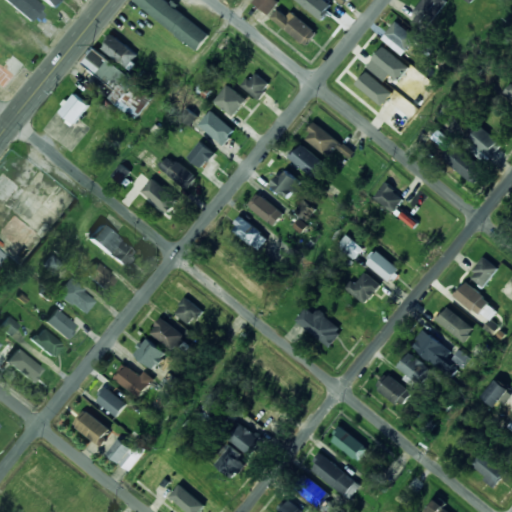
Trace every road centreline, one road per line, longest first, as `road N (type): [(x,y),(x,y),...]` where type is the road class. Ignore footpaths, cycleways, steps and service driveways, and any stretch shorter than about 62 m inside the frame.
road 1 (residential): [(495,511),(0,106)]
road 2 (residential): [(0,473),(382,0)]
road 3 (residential): [(511,178),(241,511)]
road 4 (residential): [(511,245),(211,0)]
road 5 (residential): [(147,511),(0,391)]
road 6 (primary): [(0,137),(111,0)]
